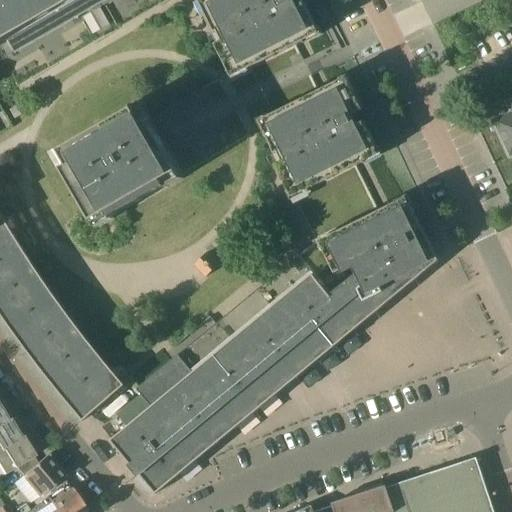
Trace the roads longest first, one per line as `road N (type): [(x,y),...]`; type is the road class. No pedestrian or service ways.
road 1 (residential): [(511,292),(375,0)]
road 2 (residential): [(186,511),(478,404)]
road 3 (residential): [(127,511),(0,354)]
